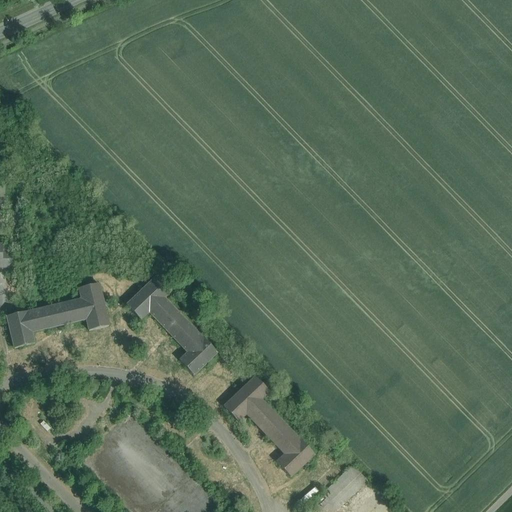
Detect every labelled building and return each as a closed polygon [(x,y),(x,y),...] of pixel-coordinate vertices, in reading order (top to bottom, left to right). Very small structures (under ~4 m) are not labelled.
[(0,268),(12,269),(13,254),(12,254),(12,243),(3,243),(2,243),(4,186),(0,185),(0,268)] [(158,276),(126,306),(140,321),(149,313),(188,354),(179,362),(193,376),(217,354),(203,339),(202,340),(185,322),(186,322),(181,317),(163,299),(172,291),(158,276)] [(98,285),(79,289),(81,301),(57,306),(51,307),(51,308),(27,314),(26,313),(7,317),(14,349),(34,345),(31,333),(86,320),(89,332),(109,327),(98,285)] [(155,329),(152,333),(158,339),(162,336),(155,329)] [(255,378),(224,408),(237,423),(246,415),(285,456),(276,464),(290,478),(314,456),(300,441),(299,442),(282,424),(283,423),(278,419),(261,401),(269,393),(255,378)] [(272,453),(262,443),(260,446),(269,455),(272,453)] [(352,466),(307,509),(309,511),(335,511),(368,482),(352,466)]
